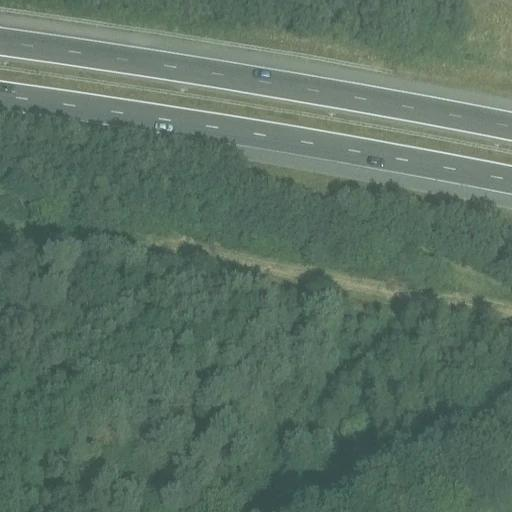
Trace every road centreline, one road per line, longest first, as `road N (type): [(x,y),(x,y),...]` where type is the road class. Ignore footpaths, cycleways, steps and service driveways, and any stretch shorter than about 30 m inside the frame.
road 1 (motorway): [(511,120),(0,36)]
road 2 (motorway): [(0,96),(511,180)]
